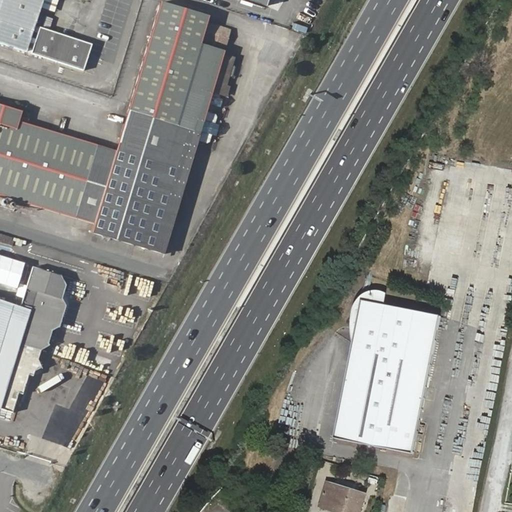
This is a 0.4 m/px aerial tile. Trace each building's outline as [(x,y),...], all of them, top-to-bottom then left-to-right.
[(0,0),(0,42),(25,51),(41,0),(0,0)] [(263,0),(236,0),(261,8),(263,0)] [(224,57),(219,55),(225,36),(206,30),(208,22),(160,7),(116,152),(27,125),(28,122),(0,113),(0,197),(93,225),(88,240),(162,262),(224,57)] [(44,26),(51,28),(53,18),(46,16),(44,26)] [(40,25),(32,54),(85,71),(94,44),(40,25)] [(0,304),(0,411),(14,416),(20,397),(24,398),(31,378),(34,379),(36,375),(43,371),(39,363),(43,351),(52,346),(51,343),(54,329),(62,326),(68,306),(63,299),(67,286),(62,279),(32,270),(20,310),(0,304)] [(439,316),(362,301),(335,438),(411,454),(439,316)] [(326,484),(321,499),(346,506),(344,511),(363,511),(368,497),(326,484)] [(344,511),(346,506),(321,499),(319,506),(339,511),(344,511)]
